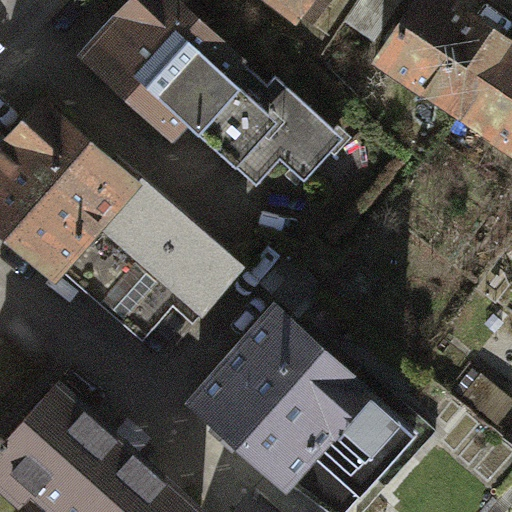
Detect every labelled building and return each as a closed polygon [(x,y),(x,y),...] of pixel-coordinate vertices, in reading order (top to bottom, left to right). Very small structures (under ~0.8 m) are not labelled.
[(279,86),(188,0),(141,0),(90,55),(177,142),(194,123),(266,191),(290,165),(315,185),(354,139),(287,79),(279,86)] [(333,0),(268,0),(310,31),(333,0)] [(511,32),(461,0),(426,0),(382,69),(511,152),(511,32)] [(251,271),(51,90),(0,146),(0,223),(69,285),(78,276),(150,341),(185,303),(205,321),(251,271)] [(388,393),(282,304),(201,402),(302,488),(388,393)] [(212,511),(63,385),(0,458),(0,484),(32,511),(212,511)]
